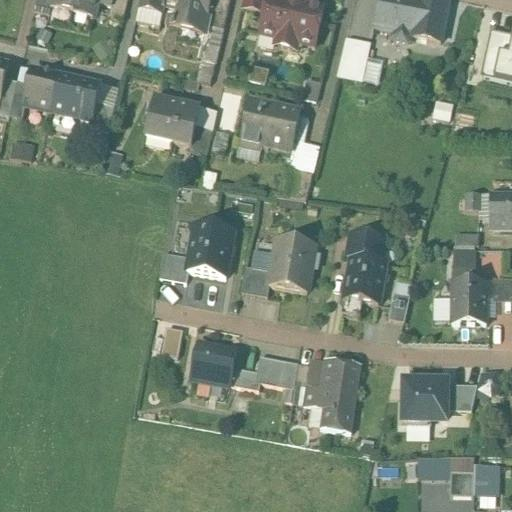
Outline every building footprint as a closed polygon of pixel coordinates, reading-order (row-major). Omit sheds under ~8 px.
[(52,0),(50,11),(93,20),(96,6),(111,9),(112,9),(113,0),(52,0)] [(128,0),(113,0),(112,9),(111,9),(108,21),(118,23),(122,24),(128,0)] [(165,0),(140,0),(137,13),(163,18),(164,13),(162,12),(165,0)] [(212,0),(165,0),(162,12),(164,13),(164,12),(177,15),(174,26),(173,26),(172,30),(169,29),(169,31),(204,38),(212,0)] [(243,0),(241,12),(264,18),(268,0),(243,0)] [(300,0),(287,0),(287,3),(276,0),(268,0),(264,18),(260,38),(276,42),(282,50),(289,52),(297,47),(314,50),(323,11),(305,7),(306,1),(300,0)] [(381,0),(376,29),(413,37),(413,38),(442,44),(450,3),(438,0),(381,0)] [(369,44),(356,41),(352,64),(362,66),(365,67),(366,60),(369,44)] [(379,62),(366,60),(365,67),(362,66),(358,88),(374,91),(379,62)] [(8,68),(0,66),(0,102),(1,103),(5,83),(8,68)] [(252,83),(268,86),(270,72),(254,69),(252,83)] [(60,80),(32,73),(29,89),(24,109),(25,110),(51,115),(60,80)] [(102,89),(60,80),(51,115),(93,125),(102,89)] [(308,82),(306,101),(320,102),(322,83),(308,82)] [(17,86),(5,83),(1,103),(0,102),(0,117),(10,120),(17,86)] [(17,86),(10,120),(23,123),(25,110),(24,109),(29,89),(17,86)] [(200,112),(154,102),(145,140),(147,140),(148,136),(173,142),(172,146),(191,151),(200,112)] [(451,123),(454,106),(437,102),(434,120),(451,123)] [(300,116),(249,105),(240,148),(260,152),(261,148),(291,155),(300,116)] [(217,134),(213,152),(225,155),(229,136),(217,134)] [(306,210),(319,146),(295,141),(281,205),(306,210)] [(466,214),(480,214),(480,199),(466,199),(466,214)] [(511,199),(491,199),(490,232),(511,232),(511,199)] [(194,227),(186,274),(224,281),(232,233),(194,227)] [(479,237),(456,236),(456,248),(479,249),(479,237)] [(384,245),(350,238),(346,260),(350,260),(381,265),(384,245)] [(315,249),(277,242),(268,289),(307,296),(315,249)] [(475,253),(455,252),(454,285),(465,285),(465,271),(474,271),(475,253)] [(272,256),(251,253),(244,294),(266,297),(272,256)] [(381,265),(350,260),(342,303),(378,310),(386,266),(381,265)] [(511,302),(511,278),(495,279),(495,303),(511,302)] [(411,288),(396,284),(394,297),(408,300),(411,288)] [(454,285),(453,285),(451,327),(484,328),(485,301),(494,302),(495,286),(465,285),(454,285)] [(394,297),(388,322),(404,326),(409,300),(408,300),(394,297)] [(214,351),(197,348),(191,381),(230,389),(233,371),(236,356),(235,355),(235,356),(214,352),(214,351)] [(285,365),(260,360),(257,376),(255,385),(259,386),(281,390),(285,365)] [(361,370),(308,362),(301,408),(321,412),(317,432),(350,437),(361,370)] [(257,376),(233,371),(230,389),(258,394),(259,386),(255,385),(257,376)] [(410,427),(456,427),(456,380),(410,380),(410,427)] [(460,388),(460,414),(479,414),(480,388),(460,388)] [(445,462),(416,464),(417,484),(446,483),(445,462)] [(499,511),(500,471),(475,471),(474,511),(499,511)] [(450,473),(450,497),(472,498),(473,474),(450,473)]
